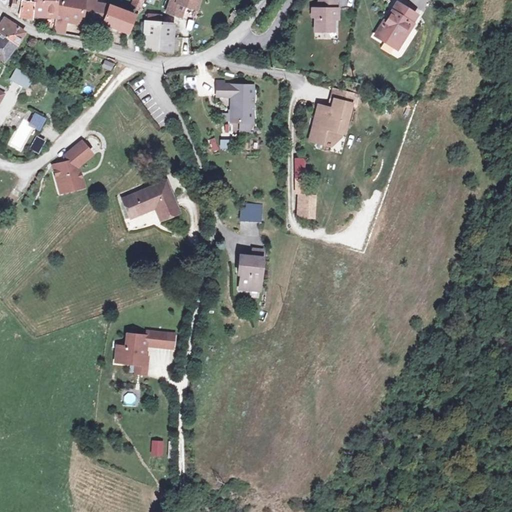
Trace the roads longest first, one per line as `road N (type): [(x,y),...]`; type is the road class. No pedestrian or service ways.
road 1 (unclassified): [(142,60),(213,207),(186,376)]
road 2 (unclassified): [(207,56),(293,74),(291,204)]
road 3 (residential): [(131,57),(44,161),(31,171),(0,163)]
road 4 (unclassified): [(131,57),(37,34),(0,5)]
road 5 (track): [(186,376),(184,511)]
